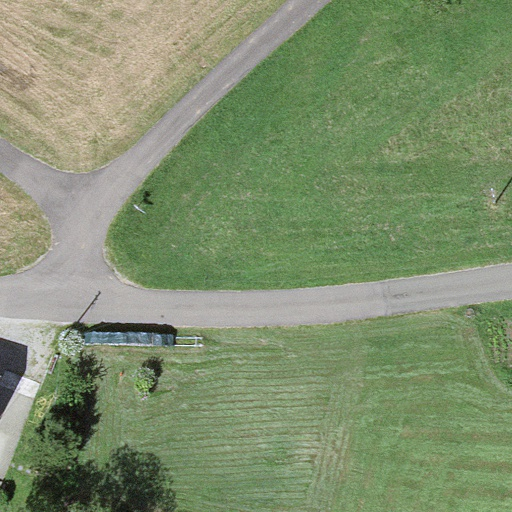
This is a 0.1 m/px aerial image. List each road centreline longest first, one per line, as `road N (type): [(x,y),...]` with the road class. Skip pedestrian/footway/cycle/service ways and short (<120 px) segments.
road 1 (unclassified): [(58,300),(270,313),(511,279)]
road 2 (unclassified): [(58,300),(78,203),(308,0)]
